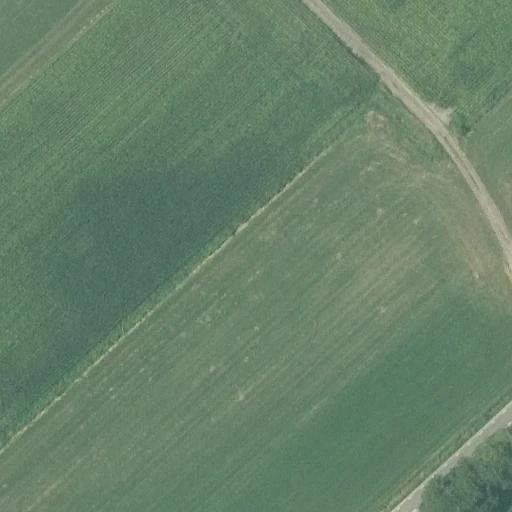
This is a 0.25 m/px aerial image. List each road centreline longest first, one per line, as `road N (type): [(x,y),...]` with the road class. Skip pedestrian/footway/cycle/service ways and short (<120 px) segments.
road 1 (track): [(511,250),(452,147),(306,0)]
road 2 (unclassified): [(412,511),(511,420)]
